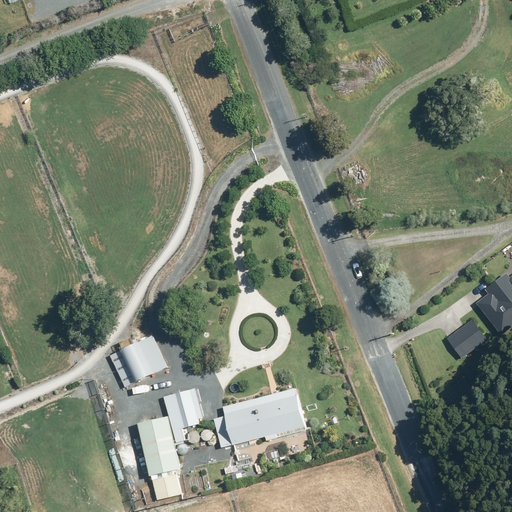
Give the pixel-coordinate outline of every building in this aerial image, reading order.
[(511,275),(508,278),(505,273),(484,289),(487,294),(476,303),(501,336),(511,327),(511,275)] [(472,319),(446,339),(461,359),(487,339),(472,319)] [(109,355),(125,388),(167,368),(151,335),(109,355)] [(308,430),(297,388),(221,407),(231,446),(265,437),(266,441),(308,430)] [(192,390),(173,394),(178,415),(181,429),(200,425),(192,390)] [(178,415),(136,425),(149,478),(151,477),(157,500),(181,494),(177,476),(182,474),(174,443),(184,441),(181,429),(178,415)]
